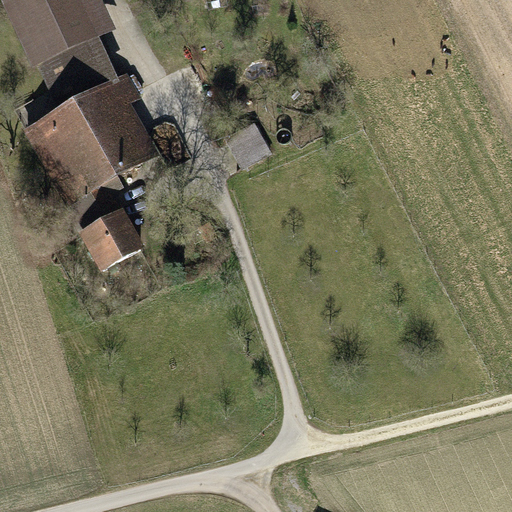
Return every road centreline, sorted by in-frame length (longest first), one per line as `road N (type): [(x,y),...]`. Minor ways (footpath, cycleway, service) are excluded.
road 1 (track): [(123,0),(229,201),(309,438)]
road 2 (track): [(63,511),(235,472),(311,443)]
road 3 (track): [(511,389),(311,443)]
